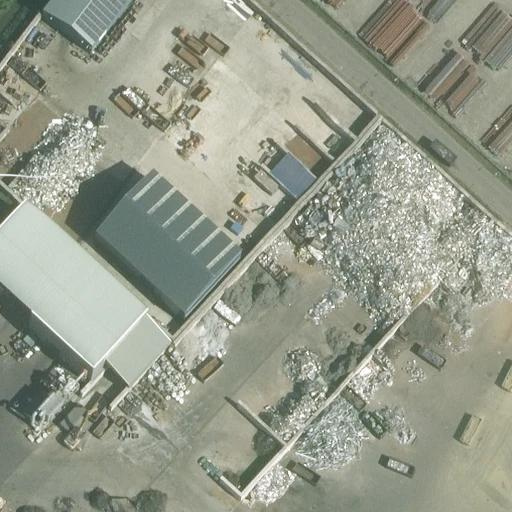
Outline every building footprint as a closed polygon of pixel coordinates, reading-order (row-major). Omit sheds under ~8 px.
[(130,0),(56,0),(43,18),(90,54),(130,0)] [(188,50),(182,58),(199,71),(205,64),(188,50)] [(2,147),(14,153),(27,129),(15,123),(2,147)] [(50,154),(64,137),(56,131),(42,148),(50,154)] [(149,179),(92,241),(182,325),(240,263),(149,179)] [(24,217),(0,243),(0,306),(91,391),(147,331),(24,217)]
